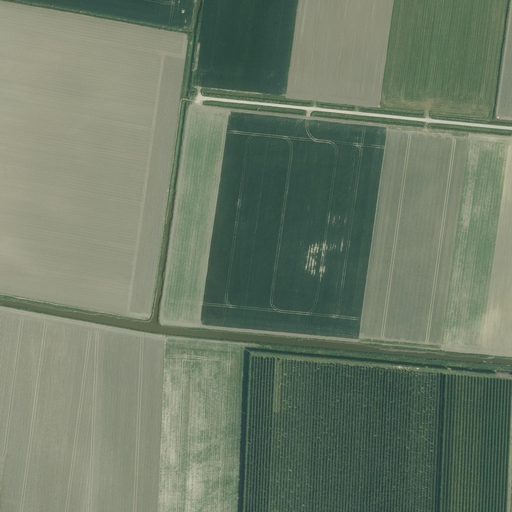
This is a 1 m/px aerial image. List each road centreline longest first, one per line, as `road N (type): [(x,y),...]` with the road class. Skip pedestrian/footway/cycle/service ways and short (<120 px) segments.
road 1 (track): [(0,293),(150,316),(181,93),(202,95)]
road 2 (unclassified): [(202,95),(511,126)]
